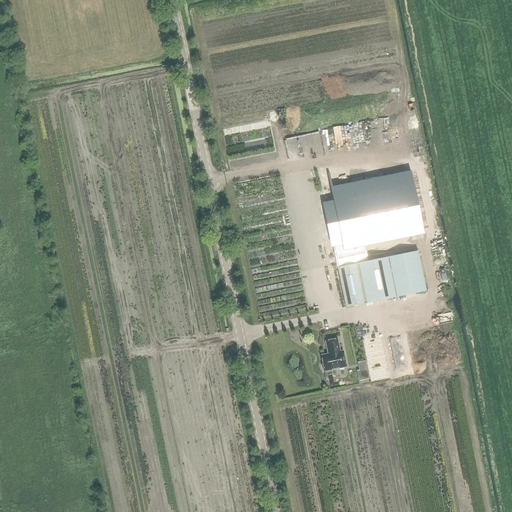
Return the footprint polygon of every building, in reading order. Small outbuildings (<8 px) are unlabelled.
[(371,179),(367,161),(318,172),(321,189),(371,179)] [(373,198),(371,183),(323,190),(325,204),(373,198)] [(335,253),(383,244),(374,198),(327,207),(330,222),(329,222),(335,253)] [(426,292),(418,251),(337,268),(345,308),(426,292)] [(345,367),(342,351),(339,352),(337,339),(325,342),(328,354),(321,356),(322,363),(321,365),(322,368),(324,370),(324,372),(345,367)] [(360,383),(370,381),(367,363),(359,365),(361,374),(358,374),(360,383)]
